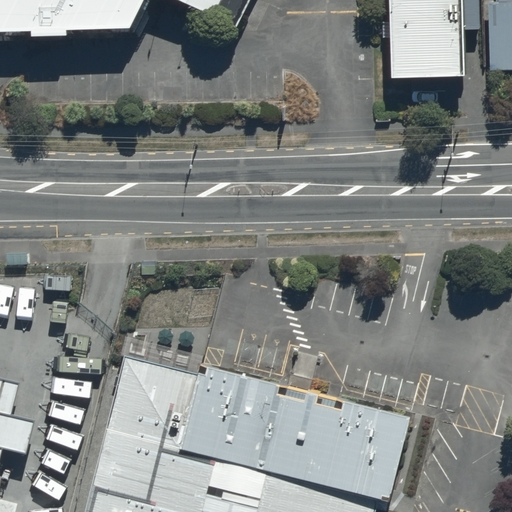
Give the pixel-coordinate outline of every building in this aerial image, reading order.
[(0,0),(0,21),(129,20),(139,0),(196,0),(237,19),(245,3),(246,0),(0,0)] [(466,80),(463,0),(390,0),(393,82),(466,80)] [(511,0),(488,0),(490,65),(511,64),(511,0)] [(87,511),(374,511),(380,492),(390,495),(412,409),(201,356),(198,369),(127,352),(87,511)] [(0,476),(5,454),(29,460),(38,427),(13,421),(21,389),(0,383),(0,476)]
